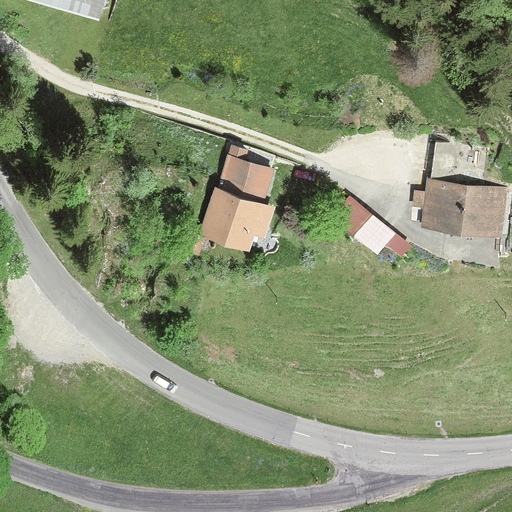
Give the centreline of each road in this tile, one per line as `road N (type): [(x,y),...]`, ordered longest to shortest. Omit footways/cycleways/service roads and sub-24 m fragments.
road 1 (tertiary): [(0,199),(63,292),(146,364),(253,417),(389,453)]
road 2 (unclassified): [(389,453),(371,480),(348,492),(234,503),(130,499),(0,460)]
road 3 (track): [(377,192),(0,49)]
road 4 (tertiary): [(389,453),(511,449)]
